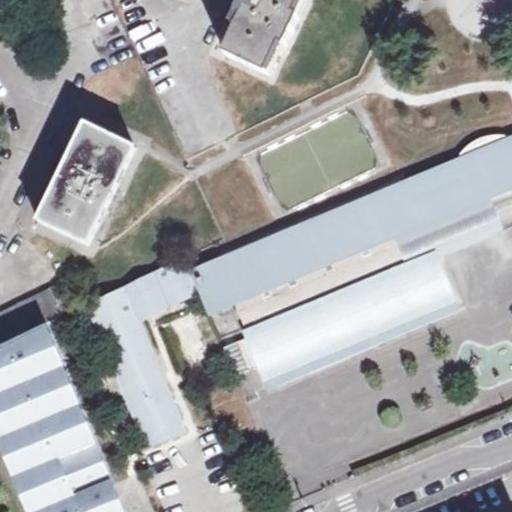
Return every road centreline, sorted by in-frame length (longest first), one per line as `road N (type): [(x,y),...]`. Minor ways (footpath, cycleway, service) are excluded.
road 1 (residential): [(65,0),(84,44),(0,234)]
road 2 (unknown): [(0,293),(101,241),(128,201),(173,162)]
road 3 (residential): [(349,511),(511,445)]
